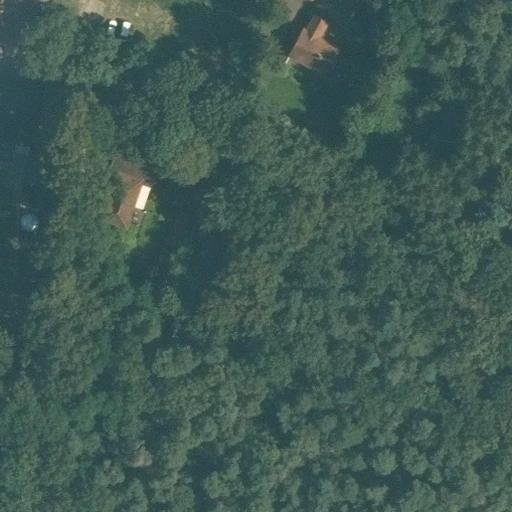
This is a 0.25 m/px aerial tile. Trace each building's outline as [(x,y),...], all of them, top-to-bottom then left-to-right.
[(347,0),(346,3),(359,10),(364,0),(347,0)] [(290,54),(296,58),(314,67),(312,70),(323,76),(339,48),(319,37),(327,22),(313,15),(306,29),(304,28),(290,54)] [(0,136),(1,136),(10,87),(0,85),(0,136)] [(40,93),(10,87),(1,136),(0,141),(0,168),(11,170),(16,143),(31,145),(40,93)] [(101,219),(121,225),(126,227),(134,206),(131,205),(140,181),(150,184),(151,181),(158,178),(160,173),(156,166),(157,163),(119,149),(111,171),(120,173),(111,198),(109,197),(101,219)] [(23,182),(49,187),(50,184),(55,158),(29,153),(23,182)] [(511,189),(501,184),(492,201),(511,211),(511,189)] [(182,210),(174,229),(167,242),(181,249),(197,217),(182,210)]
